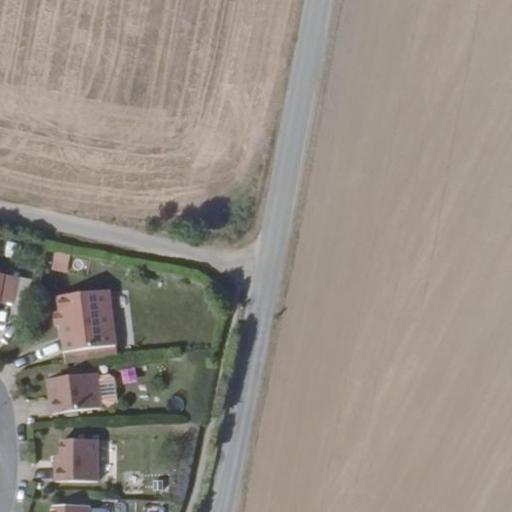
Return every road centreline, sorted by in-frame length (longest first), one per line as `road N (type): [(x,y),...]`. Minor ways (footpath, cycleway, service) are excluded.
road 1 (unclassified): [(322,0),(230,462)]
road 2 (track): [(268,273),(0,210)]
